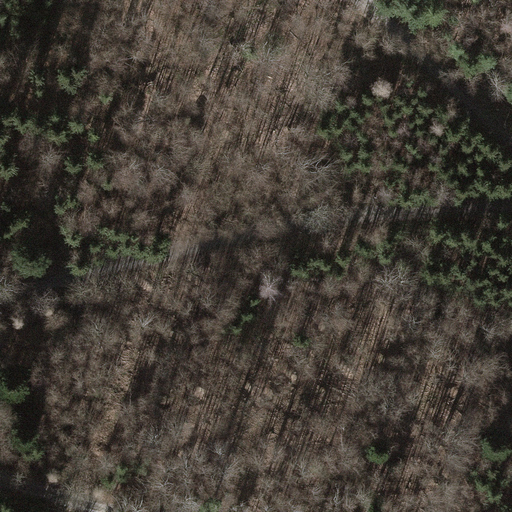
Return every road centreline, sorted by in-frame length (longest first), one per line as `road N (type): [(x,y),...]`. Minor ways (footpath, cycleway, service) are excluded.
road 1 (track): [(511,204),(252,234),(41,281),(0,300)]
road 2 (track): [(511,149),(346,0)]
road 3 (track): [(0,479),(119,511)]
